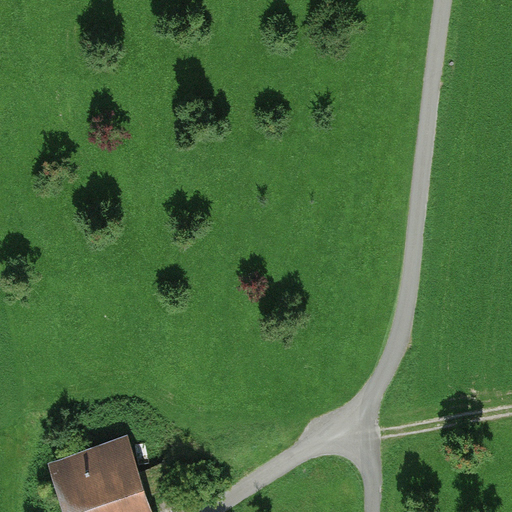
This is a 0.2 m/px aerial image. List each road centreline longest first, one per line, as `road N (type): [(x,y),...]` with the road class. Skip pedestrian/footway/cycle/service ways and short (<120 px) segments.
road 1 (residential): [(445,0),(409,301),(370,432)]
road 2 (unclassified): [(370,432),(337,435),(209,511)]
